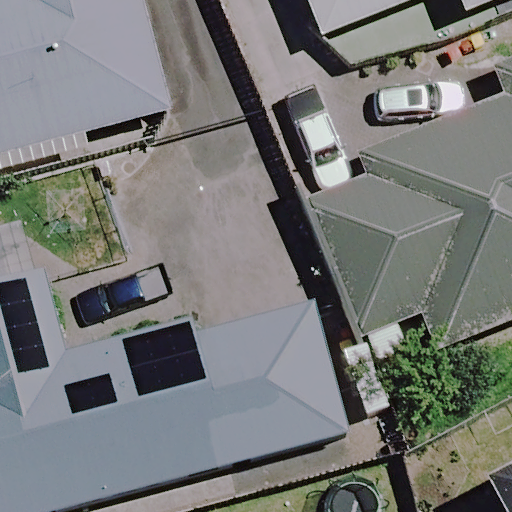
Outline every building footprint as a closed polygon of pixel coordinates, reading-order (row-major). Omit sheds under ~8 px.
[(0,0),(0,180),(159,139),(122,0),(0,0)] [(289,0),(307,48),(432,0),(442,0),(452,23),(511,0),(289,0)] [(511,67),(273,160),(347,349),(407,325),(422,361),(511,326),(511,67)] [(48,374),(23,282),(0,287),(0,511),(85,511),(338,444),(304,319),(180,352),(177,339),(48,374)] [(511,511),(511,425),(474,444),(506,511),(511,511)]
